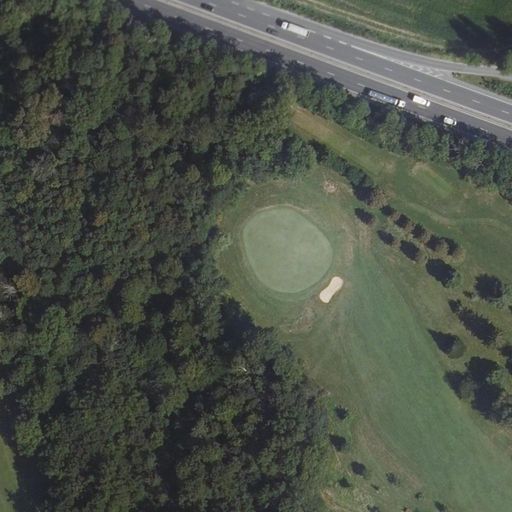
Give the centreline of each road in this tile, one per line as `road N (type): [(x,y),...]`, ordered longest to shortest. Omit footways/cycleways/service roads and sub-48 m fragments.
road 1 (trunk): [(124,0),(511,142)]
road 2 (trunk): [(511,116),(346,55)]
road 3 (trunk): [(511,73),(346,55)]
road 4 (trunk): [(346,55),(193,0)]
